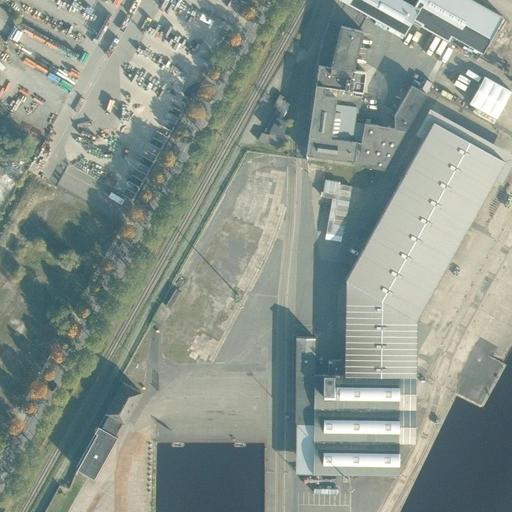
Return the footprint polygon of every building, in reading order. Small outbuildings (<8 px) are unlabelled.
[(497,9),(481,0),(348,0),(409,35),(418,19),(447,36),(459,14),(485,29),(497,9)] [(189,110),(201,85),(163,68),(171,51),(176,57),(210,73),(230,29),(223,22),(183,3),(156,25),(151,36),(143,42),(135,59),(137,61),(151,68),(155,72),(147,90),(189,110)] [(329,65),(354,69),(363,31),(339,25),(329,65)] [(384,169),(425,90),(411,82),(393,115),(395,128),(364,124),(361,142),(331,138),(337,102),(360,105),(365,71),(354,69),(329,65),(320,64),(307,157),(384,169)] [(19,86),(0,75),(0,103),(17,112),(24,99),(14,94),(19,86)] [(54,121),(75,84),(65,78),(44,115),(54,121)] [(108,86),(54,198),(36,234),(48,240),(65,205),(97,221),(142,130),(125,122),(130,111),(124,108),(129,97),(108,86)] [(317,338),(292,337),(292,423),(313,423),(313,476),(399,476),(398,442),(416,443),(417,318),(495,178),(501,182),(511,163),(511,153),(430,108),(415,133),(422,136),(345,280),(344,372),(317,372),(317,338)] [(279,138),(285,119),(275,115),(268,134),(279,138)] [(45,269),(50,258),(30,249),(25,259),(45,269)] [(95,478),(143,392),(124,382),(78,470),(95,478)]
